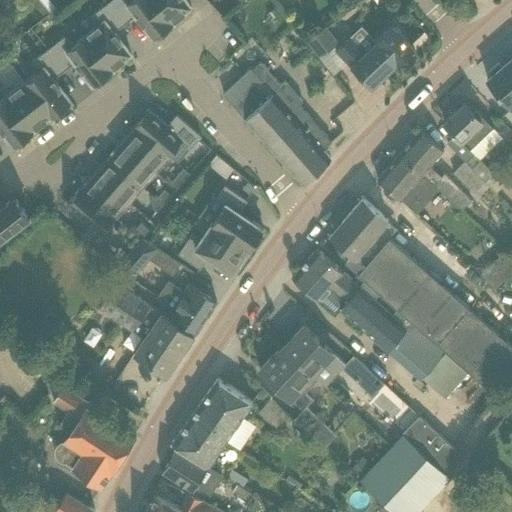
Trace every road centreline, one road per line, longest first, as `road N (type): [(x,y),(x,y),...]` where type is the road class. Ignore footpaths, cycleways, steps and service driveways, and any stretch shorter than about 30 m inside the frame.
road 1 (secondary): [(115,511),(189,372),(306,214)]
road 2 (secondary): [(306,214),(463,51)]
road 3 (residential): [(170,63),(306,214)]
road 4 (residential): [(21,171),(170,63)]
